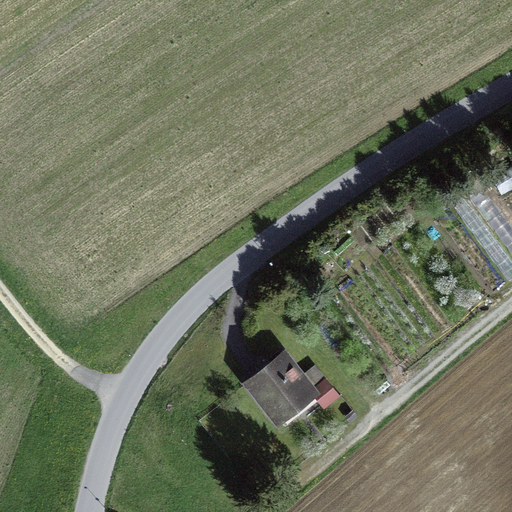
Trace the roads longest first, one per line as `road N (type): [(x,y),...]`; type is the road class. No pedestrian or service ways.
road 1 (tertiary): [(511,82),(286,228),(185,311),(125,396),(88,511)]
road 2 (track): [(125,396),(62,366),(0,287)]
